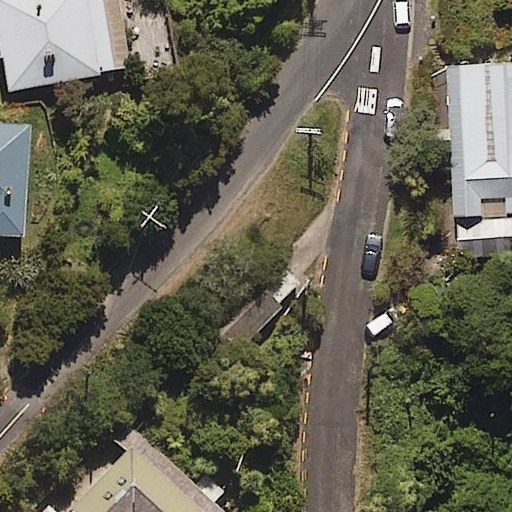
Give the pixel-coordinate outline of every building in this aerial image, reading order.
[(0,0),(0,75),(2,84),(122,61),(110,0),(0,0)] [(511,53),(443,57),(451,206),(511,202),(511,53)] [(0,229),(13,231),(19,120),(0,118),(0,229)] [(279,305),(257,285),(210,337),(233,357),(279,305)] [(207,477),(194,490),(129,426),(111,444),(121,453),(80,495),(72,488),(48,511),(216,511),(211,507),(224,494),(207,477)]
